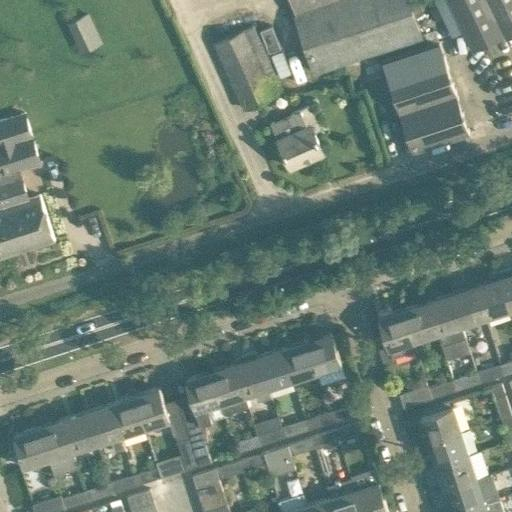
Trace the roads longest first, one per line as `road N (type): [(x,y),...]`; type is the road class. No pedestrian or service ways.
road 1 (unclassified): [(511,131),(0,303)]
road 2 (tertiary): [(0,361),(511,191)]
road 3 (residential): [(0,396),(342,286)]
road 4 (residential): [(414,511),(342,286)]
road 5 (track): [(176,0),(280,212)]
road 6 (residential): [(342,286),(511,232)]
